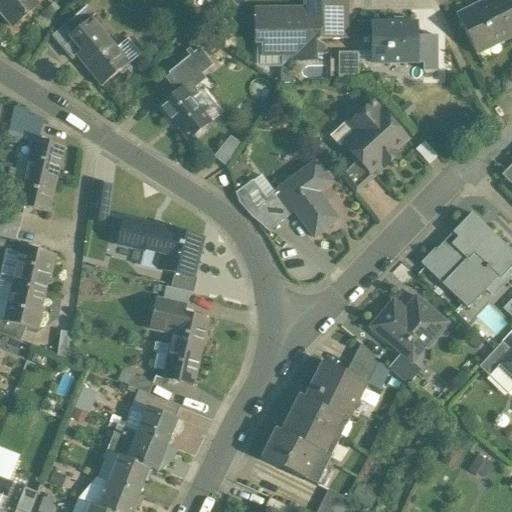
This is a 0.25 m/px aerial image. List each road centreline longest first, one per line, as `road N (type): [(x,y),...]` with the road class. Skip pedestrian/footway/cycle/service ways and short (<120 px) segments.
road 1 (residential): [(286,342),(259,254),(218,208),(0,65)]
road 2 (residential): [(495,130),(286,342)]
road 3 (residential): [(286,342),(254,387),(194,511)]
road 4 (residential): [(437,6),(495,130)]
